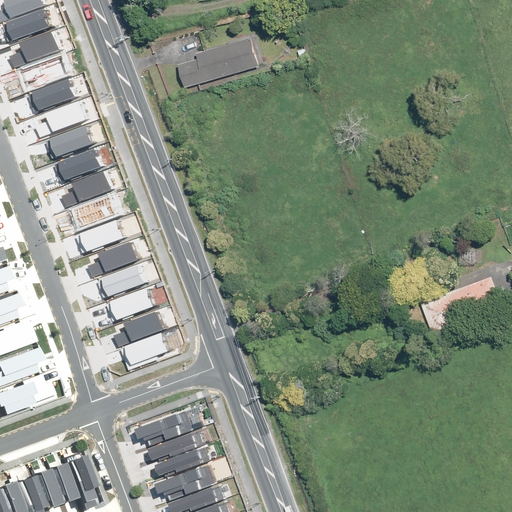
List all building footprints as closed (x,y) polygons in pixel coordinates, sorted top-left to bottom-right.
[(0,8),(0,21),(45,5),(43,0),(4,0),(7,6),(0,8)] [(3,24),(9,41),(48,28),(43,11),(3,24)] [(11,56),(14,66),(60,50),(53,31),(19,43),(22,51),(11,56)] [(182,65),(189,88),(262,68),(262,65),(265,65),(257,38),(201,54),(202,60),(182,65)] [(21,72),(26,89),(66,76),(60,59),(21,72)] [(28,94),(34,111),(73,98),(68,81),(28,94)] [(36,126),(40,136),(85,120),(78,101),(44,114),(47,121),(36,126)] [(47,140),(53,157),(92,144),(86,127),(47,140)] [(57,163),(63,180),(102,166),(96,150),(57,163)] [(61,196),(65,207),(111,190),(104,172),(70,184),(73,192),(61,196)] [(70,211),(76,228),(115,214),(109,198),(70,211)] [(77,236),(83,253),(122,240),(116,223),(77,236)] [(88,266),(92,277),(138,261),(131,242),(96,254),(99,262),(88,266)] [(0,262),(9,259),(4,246),(0,247),(0,262)] [(100,279),(106,296),(145,283),(139,266),(100,279)] [(0,293),(8,290),(4,280),(13,277),(10,267),(0,270),(0,293)] [(494,277),(424,304),(435,333),(509,304),(503,288),(499,290),(494,277)] [(108,302),(114,319),(153,306),(147,289),(108,302)] [(0,325),(17,319),(14,309),(23,305),(19,295),(0,302),(0,325)] [(113,335),(117,346),(163,329),(156,311),(122,323),(125,331),(113,335)] [(0,331),(0,350),(34,340),(30,330),(23,332),(20,322),(1,328),(2,331),(0,331)] [(122,348),(128,365),(167,352),(162,335),(122,348)] [(0,373),(0,386),(37,373),(33,363),(42,359),(38,349),(0,363),(0,370),(1,373),(0,373)] [(0,393),(0,401),(2,406),(4,406),(7,412),(36,402),(33,395),(38,393),(34,382),(0,393)] [(141,425),(145,435),(150,433),(153,443),(197,427),(190,408),(141,425)] [(43,417),(28,421),(31,431),(46,427),(43,417)] [(202,430),(157,445),(160,455),(176,449),(177,453),(206,443),(202,430)] [(207,444),(162,460),(166,470),(181,464),(183,468),(212,458),(207,444)] [(86,509),(98,505),(91,488),(96,486),(84,455),(68,461),(86,509)] [(163,478),(166,488),(171,486),(175,496),(218,481),(211,461),(163,478)] [(50,466),(63,500),(74,496),(62,462),(50,466)] [(36,471),(49,505),(60,501),(48,467),(36,471)] [(25,511),(39,511),(38,507),(42,505),(31,474),(14,481),(25,511)] [(0,484),(0,486),(9,511),(22,511),(11,481),(0,484)] [(222,484),(177,500),(181,509),(196,504),(198,507),(227,497),(222,484)] [(232,511),(228,500),(192,511),(232,511)]
